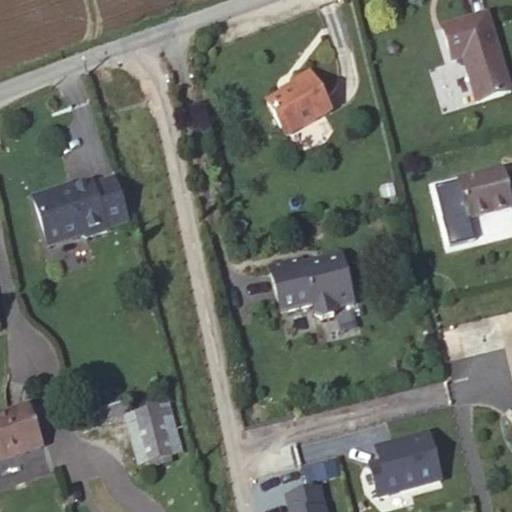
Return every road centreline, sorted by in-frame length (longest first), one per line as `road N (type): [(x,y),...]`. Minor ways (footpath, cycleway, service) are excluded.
road 1 (unclassified): [(267,0),(0,94)]
road 2 (unknown): [(0,234),(25,359)]
